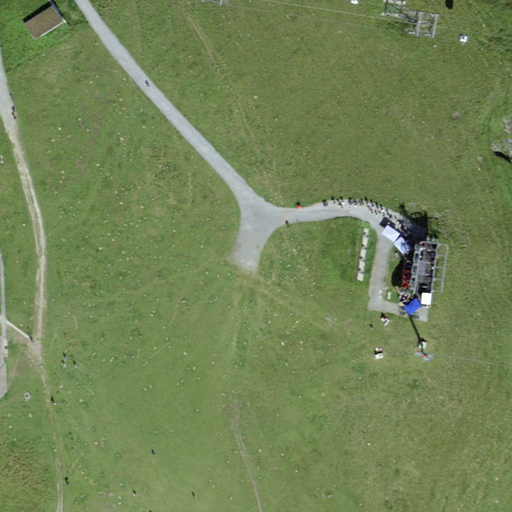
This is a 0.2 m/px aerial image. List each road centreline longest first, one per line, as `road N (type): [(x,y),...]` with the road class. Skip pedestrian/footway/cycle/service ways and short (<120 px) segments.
road 1 (track): [(82,0),(118,52),(261,207),(292,214),(367,208),(387,219),(375,290)]
road 2 (track): [(238,271),(341,335)]
